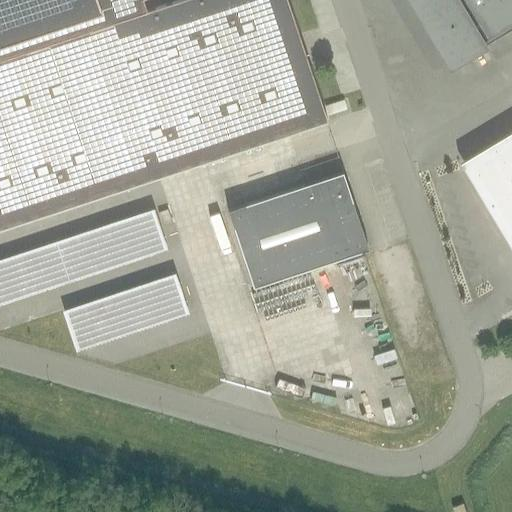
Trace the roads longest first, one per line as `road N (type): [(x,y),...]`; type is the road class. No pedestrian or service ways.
road 1 (unclassified): [(403,466),(446,443),(466,394),(451,320),(338,0)]
road 2 (unclassified): [(403,466),(0,354)]
road 3 (unknown): [(386,135),(511,62)]
